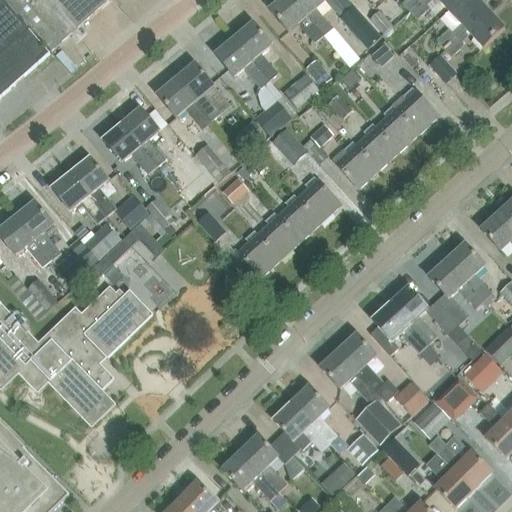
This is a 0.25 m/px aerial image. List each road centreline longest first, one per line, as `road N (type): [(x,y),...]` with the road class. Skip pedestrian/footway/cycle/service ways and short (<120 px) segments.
road 1 (residential): [(121,511),(511,144)]
road 2 (residential): [(0,155),(192,0)]
